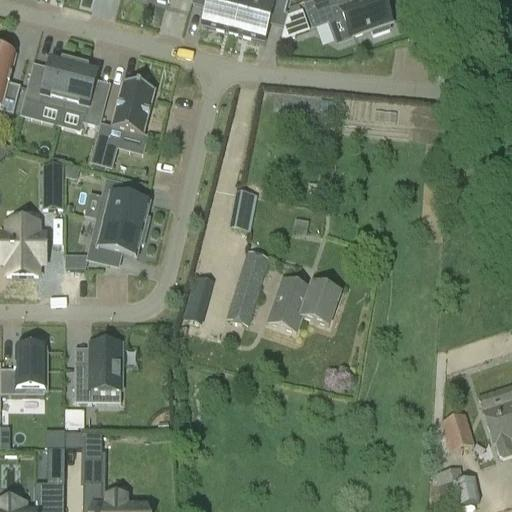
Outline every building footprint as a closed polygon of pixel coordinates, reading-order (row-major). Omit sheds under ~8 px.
[(233,37),(242,0),(208,0),(202,29),(233,37)] [(242,0),(233,37),(264,45),(271,15),(283,19),(288,0),(242,0)] [(370,34),(372,40),(389,34),(387,28),(391,27),(381,0),(370,0),(353,6),(350,0),(328,0),(303,9),(311,31),(341,21),(348,42),(370,34)] [(287,22),(281,46),(308,36),(301,17),(287,22)] [(0,115),(12,119),(20,91),(8,87),(15,61),(0,56),(0,115)] [(23,104),(62,114),(75,64),(62,61),(61,64),(51,62),(47,76),(42,75),(41,78),(31,75),(23,104)] [(89,67),(75,64),(62,114),(84,120),(82,128),(99,132),(108,96),(98,93),(99,89),(94,88),(97,74),(88,71),(89,67)] [(101,129),(91,167),(113,172),(118,153),(119,154),(124,137),(142,141),(154,95),(123,87),(111,132),(101,129)] [(0,164),(10,155),(11,152),(0,149),(0,164)] [(62,170),(43,170),(43,214),(62,214),(62,170)] [(65,182),(76,185),(79,174),(65,170),(65,182)] [(106,185),(96,224),(146,236),(149,223),(146,222),(149,208),(124,202),(127,190),(106,185)] [(245,235),(252,201),(234,197),(227,232),(245,235)] [(146,236),(96,224),(86,265),(108,270),(111,257),(136,263),(139,249),(143,250),(146,236)] [(0,239),(0,269),(6,269),(6,281),(38,281),(38,269),(44,269),(44,239),(38,239),(38,229),(6,229),(6,239),(0,239)] [(226,324),(247,330),(269,263),(247,256),(226,324)] [(186,324),(199,327),(208,283),(195,280),(186,324)] [(282,286),(267,328),(296,337),(298,330),(301,321),(310,324),(327,330),(328,330),(329,327),(339,297),(311,288),(309,295),(297,291),(282,286)] [(74,369),(74,408),(91,408),(120,408),(120,395),(120,349),(90,349),(90,369),(74,369)] [(0,400),(44,401),(44,398),(47,398),(47,357),(44,357),(44,353),(16,353),(16,375),(0,375),(0,400)] [(511,398),(509,391),(478,401),(494,448),(495,448),(499,460),(503,463),(511,460),(511,457),(511,454),(510,449),(511,447),(511,398)] [(68,413),(68,431),(86,431),(86,413),(68,413)] [(465,419),(440,427),(449,457),(475,450),(465,419)] [(8,434),(0,433),(0,454),(8,454),(8,434)] [(101,439),(64,438),(64,454),(84,454),(84,465),(101,466),(101,439)] [(448,511),(476,506),(471,483),(443,489),(439,490),(445,511),(448,511)] [(136,511),(136,510),(127,510),(127,501),(102,501),(102,488),(83,488),(82,511),(136,511)] [(0,511),(63,511),(64,489),(34,489),(33,511),(24,511),(24,508),(0,507),(0,511)]
